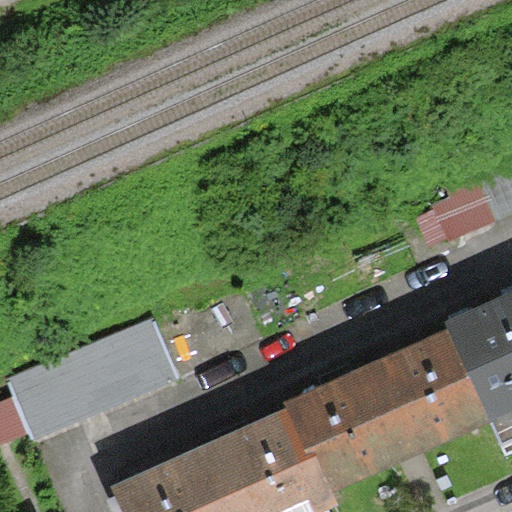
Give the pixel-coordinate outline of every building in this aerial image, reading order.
[(511,139),(464,163),(487,210),(511,198),(511,139)] [(441,321),(479,401),(490,425),(511,414),(511,282),(439,317),(441,321)] [(79,334),(106,397),(173,367),(146,304),(79,334)] [(479,401),(441,321),(287,393),(324,473),(479,401)] [(106,397),(79,334),(4,367),(32,429),(106,397)] [(287,393),(116,473),(134,511),(265,511),(329,482),(324,473),(287,393)]
